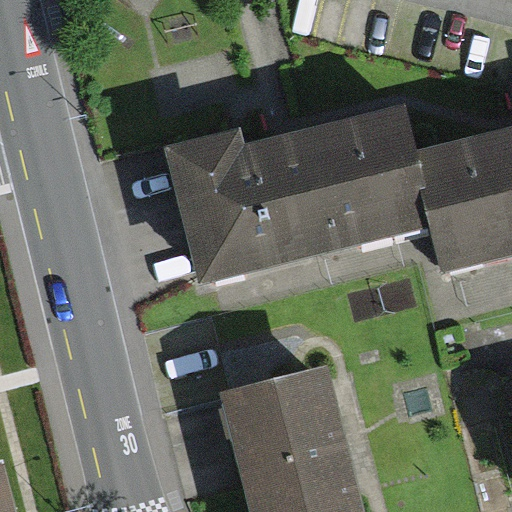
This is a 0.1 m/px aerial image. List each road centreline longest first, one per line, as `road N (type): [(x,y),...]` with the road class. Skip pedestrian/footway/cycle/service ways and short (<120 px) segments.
road 1 (tertiary): [(31,119),(128,511)]
road 2 (tertiary): [(6,0),(31,119)]
